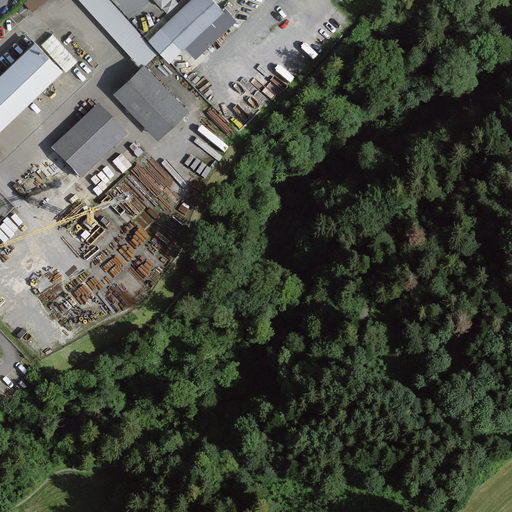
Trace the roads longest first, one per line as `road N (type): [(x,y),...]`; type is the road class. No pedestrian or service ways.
road 1 (track): [(270,236),(290,191),(470,28),(488,0)]
road 2 (unknown): [(0,160),(119,57),(119,45),(83,0)]
road 3 (track): [(377,267),(447,193),(511,156)]
